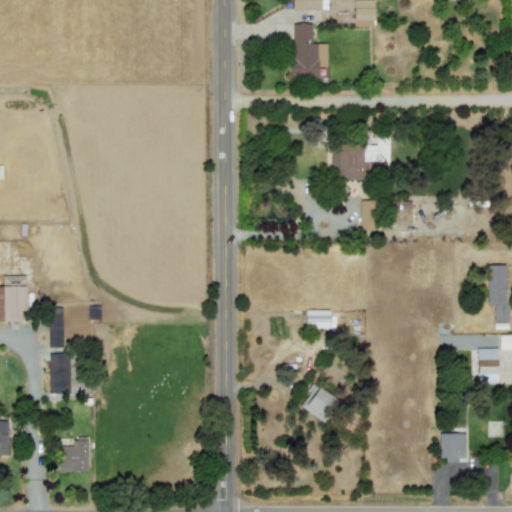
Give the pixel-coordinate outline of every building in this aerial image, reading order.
[(291,0),(291,8),(320,9),(320,0),(291,0)] [(372,0),(361,0),(352,0),(353,25),(373,25),(372,0)] [(325,42),(311,42),(310,22),(290,23),(291,78),(318,78),(318,66),(325,65),(325,42)] [(362,160),(370,160),(370,143),(332,143),(332,178),(362,178),(362,160)] [(359,229),(377,229),(377,199),(358,199),(359,229)] [(506,264),(485,264),(485,304),(493,304),(493,320),(505,320),(506,264)] [(24,274),(1,274),(1,285),(0,284),(0,320),(22,320),(22,310),(25,310),(24,274)] [(48,346),(61,346),(61,307),(48,307),(48,346)] [(328,309),(305,308),(304,326),(328,326),(328,309)] [(511,347),(511,333),(497,334),(497,348),(511,347)] [(511,348),(475,347),(475,382),(511,382),(511,348)] [(336,398),(312,382),(298,404),(322,420),(336,398)] [(438,459),(464,459),(463,432),(438,432),(438,459)] [(87,470),(86,436),(71,437),(72,444),(59,445),(60,471),(87,470)]
